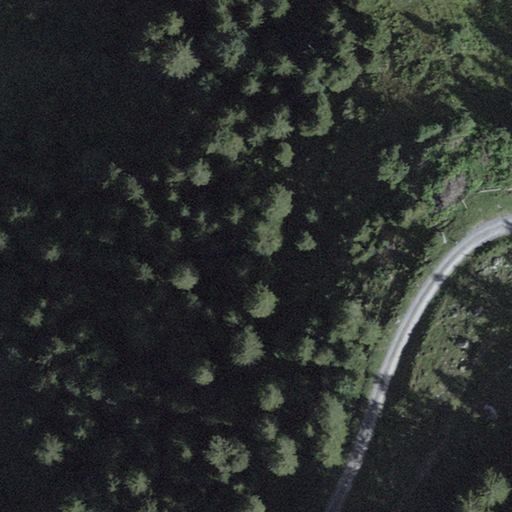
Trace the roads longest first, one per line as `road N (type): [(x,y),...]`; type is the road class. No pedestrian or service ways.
road 1 (track): [(336,511),(361,466),(414,310),(467,242),(511,222)]
road 2 (track): [(511,331),(398,511)]
